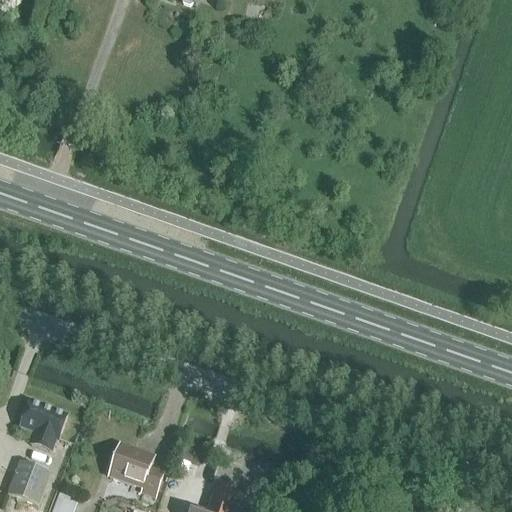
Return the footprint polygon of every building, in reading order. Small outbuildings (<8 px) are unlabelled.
[(217,0),(172,0),(182,4),(184,7),(190,10),(194,8),(198,9),(201,1),(216,6),(217,0)] [(31,447),(52,455),(56,444),(58,444),(68,418),(30,404),(21,430),(35,436),(31,447)] [(110,481),(142,492),(141,496),(156,501),(164,476),(151,472),(155,460),(121,448),(110,481)] [(8,498),(38,509),(50,475),(21,464),(8,498)] [(193,511),(237,511),(242,497),(216,489),(208,511),(202,511),(194,509),(193,511)] [(76,511),(78,506),(59,499),(54,511),(76,511)]
